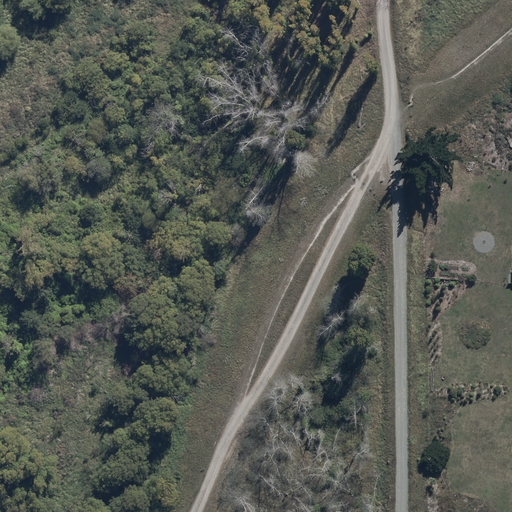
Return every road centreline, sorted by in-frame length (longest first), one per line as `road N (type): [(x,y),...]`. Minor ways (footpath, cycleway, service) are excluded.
road 1 (track): [(392,141),(300,268),(195,511)]
road 2 (track): [(394,511),(404,265),(392,141)]
